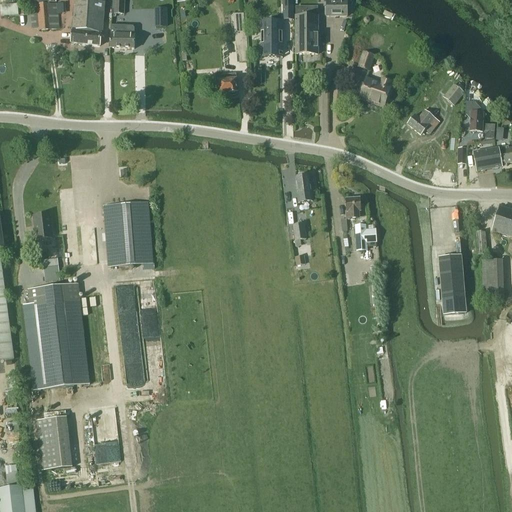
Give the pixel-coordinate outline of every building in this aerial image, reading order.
[(99,47),(104,0),(74,0),(70,44),(99,47)] [(124,15),(124,0),(114,0),(114,15),(124,15)] [(293,0),(282,0),(282,13),(293,13),(293,0)] [(326,17),(346,18),(346,2),(326,1),(326,17)] [(0,7),(1,18),(18,16),(18,4),(0,5),(0,7)] [(48,4),(37,5),(38,31),(49,30),(50,30),(49,4),(48,4)] [(235,16),(233,17),(235,35),(235,43),(235,44),(236,52),(245,51),(242,14),(235,15),(235,16)] [(317,55),(317,17),(295,17),(295,55),(317,55)] [(282,53),(282,22),(260,22),(260,58),(282,58),(282,57),(279,57),(279,53),(282,53)] [(111,26),(109,49),(134,50),(135,36),(134,36),(134,28),(132,27),(111,25),(111,26)] [(368,71),(373,57),(363,53),(358,68),(368,71)] [(236,95),(236,94),(237,94),(235,75),(216,77),(217,82),(213,83),(214,89),(218,89),(218,95),(229,94),(229,95),(230,96),(231,96),(233,96),(234,96),(235,96),(236,95)] [(391,82),(381,79),(380,84),(380,85),(374,104),(384,107),(390,88),(389,87),(391,82)] [(365,80),(359,99),(374,104),(380,85),(380,84),(365,80)] [(453,106),(463,93),(453,86),(443,98),(453,106)] [(464,102),(464,108),(464,115),(465,115),(469,120),(469,131),(470,131),(473,133),(475,131),(481,131),(482,118),(485,115),(474,102),(464,102)] [(401,121),(401,148),(429,148),(429,132),(444,131),(442,107),(432,107),(433,119),(401,121)] [(496,132),(496,128),(482,127),(482,134),(480,134),(480,141),(484,141),(484,139),(494,139),(494,132),(496,132)] [(506,163),(511,162),(511,141),(508,142),(509,146),(473,153),(476,173),(507,167),(506,163)] [(466,149),(458,149),(458,159),(466,159),(466,149)] [(312,175),(308,176),(307,175),(304,175),(302,177),(295,178),(298,204),(312,203),(311,194),(313,192),(312,186),(314,186),(312,175)] [(346,213),(345,213),(345,220),(354,220),(361,220),(361,213),(360,200),(345,200),(346,213)] [(108,268),(152,264),(148,204),(103,207),(108,268)] [(511,211),(499,207),(491,232),(511,239),(511,211)] [(53,239),(50,214),(33,216),(35,241),(53,239)] [(294,242),(300,241),(306,240),(304,225),(292,226),(294,242)] [(365,227),(356,227),(357,240),(359,240),(360,252),(366,252),(366,248),(376,248),(376,237),(376,231),(375,231),(365,231),(365,227)] [(477,256),(487,255),(485,232),(475,233),(477,256)] [(461,256),(439,258),(444,316),(466,314),(461,256)] [(296,267),(306,266),(305,257),(295,258),(296,267)] [(0,361),(13,360),(0,260),(0,361)] [(59,274),(58,266),(43,268),(44,275),(59,274)] [(39,391),(89,385),(77,285),(27,291),(39,391)] [(41,471),(72,468),(66,418),(36,421),(41,471)] [(8,488),(0,489),(0,511),(24,511),(22,496),(21,487),(19,487),(8,488)]
